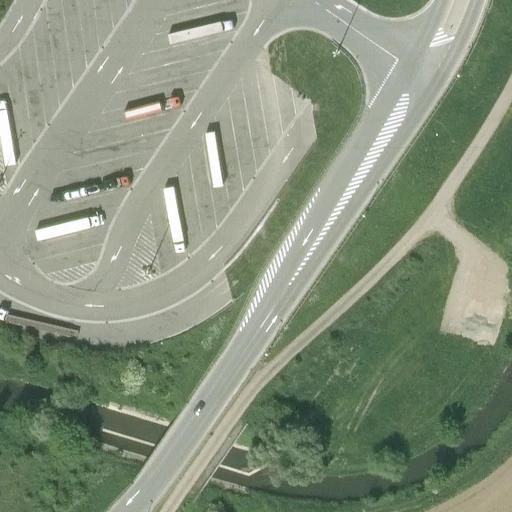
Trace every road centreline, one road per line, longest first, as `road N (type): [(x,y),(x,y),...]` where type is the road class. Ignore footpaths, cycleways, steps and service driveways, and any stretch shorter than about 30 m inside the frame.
road 1 (unclassified): [(165,511),(259,378),(413,233),(456,179),(511,82)]
road 2 (secondary): [(127,511),(427,78)]
